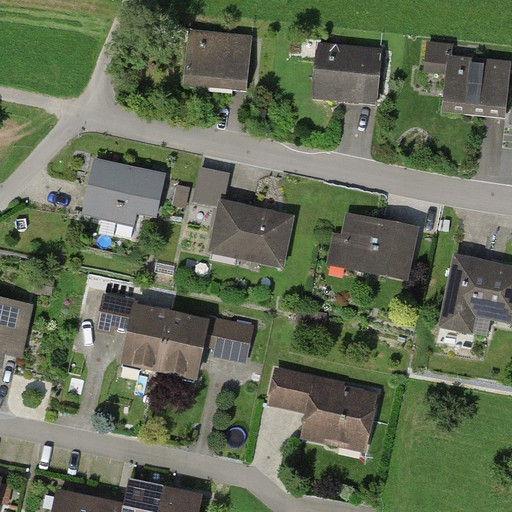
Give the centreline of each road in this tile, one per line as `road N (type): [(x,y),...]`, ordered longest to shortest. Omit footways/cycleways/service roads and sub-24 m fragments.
road 1 (residential): [(0,198),(82,114),(511,202)]
road 2 (residential): [(0,423),(233,473),(283,502),(325,511)]
road 3 (track): [(0,95),(82,114),(133,0)]
